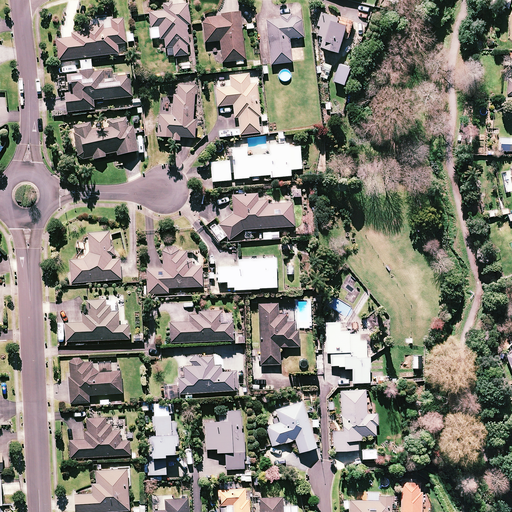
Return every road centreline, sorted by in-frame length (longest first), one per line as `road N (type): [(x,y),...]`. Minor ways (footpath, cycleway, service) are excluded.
road 1 (residential): [(39,511),(26,218)]
road 2 (residential): [(27,167),(19,0)]
